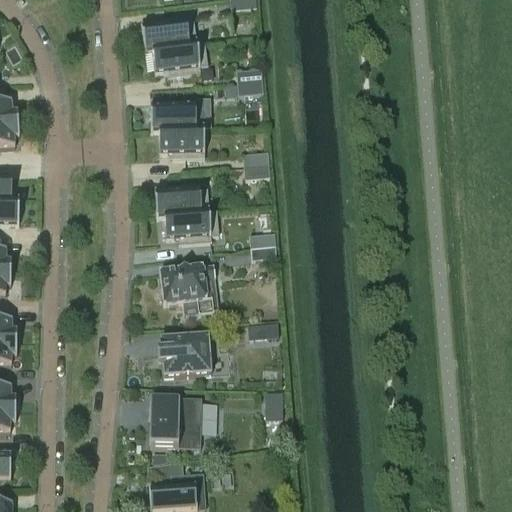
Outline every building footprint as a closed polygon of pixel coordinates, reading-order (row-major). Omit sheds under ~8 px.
[(256,14),(255,1),(230,3),(231,16),(256,14)] [(153,31),(141,33),(144,57),(152,56),(151,55),(197,49),(196,48),(194,26),(186,27),(185,21),(152,25),(153,31)] [(204,47),(196,48),(197,49),(151,55),(152,56),(154,78),(167,77),(168,82),(200,78),(200,72),(207,71),(204,47)] [(235,77),(236,89),(262,87),(261,75),(235,77)] [(262,87),(236,89),(237,102),(263,100),(262,87)] [(162,112),(150,112),(150,136),(158,136),(158,135),(204,135),(210,134),(209,105),(195,105),(162,106),(162,112)] [(0,107),(0,130),(18,130),(17,117),(12,118),(11,107),(0,107)] [(19,142),(18,130),(0,130),(0,153),(15,153),(14,142),(19,142)] [(204,164),(204,135),(158,135),(158,136),(159,159),(171,159),(171,165),(204,164)] [(268,171),(267,159),(242,160),(243,173),(268,171)] [(268,171),(243,173),(244,185),(269,184),(268,171)] [(0,182),(0,206),(11,207),(11,205),(11,183),(0,182)] [(209,218),(209,216),(207,194),(199,195),(199,189),(166,191),(166,197),(154,198),(156,223),(164,223),(163,221),(209,218)] [(11,207),(0,206),(0,230),(19,230),(19,205),(11,205),(11,207)] [(163,221),(164,223),(165,244),(178,244),(178,249),(211,247),(211,241),(218,241),(217,216),(209,216),(209,218),(163,221)] [(249,241),(250,254),(275,252),(274,239),(249,241)] [(276,264),(275,252),(250,254),(251,266),(276,264)] [(0,278),(11,279),(11,266),(6,266),(6,256),(0,255),(0,278)] [(198,321),(213,319),(211,298),(205,299),(204,285),(215,283),(213,271),(158,278),(163,311),(182,309),(182,314),(197,312),(198,321)] [(0,278),(0,301),(5,301),(5,291),(10,291),(11,279),(0,278)] [(12,325),(0,325),(0,348),(16,348),(17,336),(11,336),(12,325)] [(278,329),(267,330),(268,344),(269,344),(279,343),(278,329)] [(208,341),(160,344),(161,357),(157,357),(158,371),(162,371),(163,383),(211,380),(208,341)] [(16,361),(16,348),(0,348),(0,370),(11,371),(11,361),(16,361)] [(0,415),(15,415),(16,403),(10,403),(11,392),(0,392),(0,415)] [(283,398),(267,398),(267,424),(283,424),(283,398)] [(150,403),(149,453),(200,454),(201,404),(198,404),(198,401),(179,401),(179,404),(150,403)] [(15,428),(15,415),(0,415),(0,437),(10,438),(10,428),(15,428)] [(165,459),(147,459),(147,472),(164,469),(165,459)] [(11,460),(0,460),(0,484),(10,485),(11,460)] [(204,511),(203,479),(170,482),(171,493),(148,495),(149,511),(204,511)]
